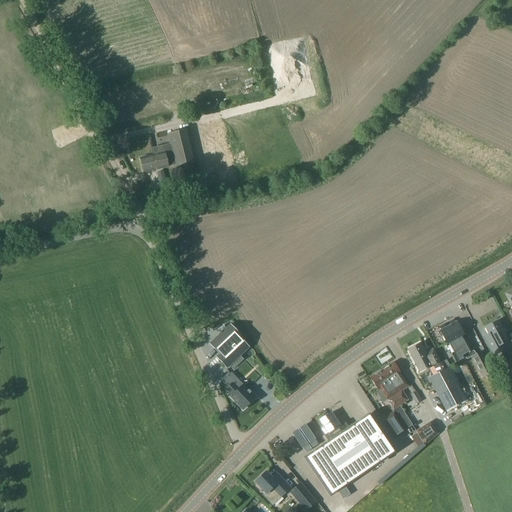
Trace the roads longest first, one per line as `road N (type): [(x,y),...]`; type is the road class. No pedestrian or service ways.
road 1 (secondary): [(241,453),(350,359),(511,260)]
road 2 (residential): [(144,221),(22,0)]
road 3 (residential): [(241,453),(144,221)]
road 4 (residential): [(144,221),(0,255)]
